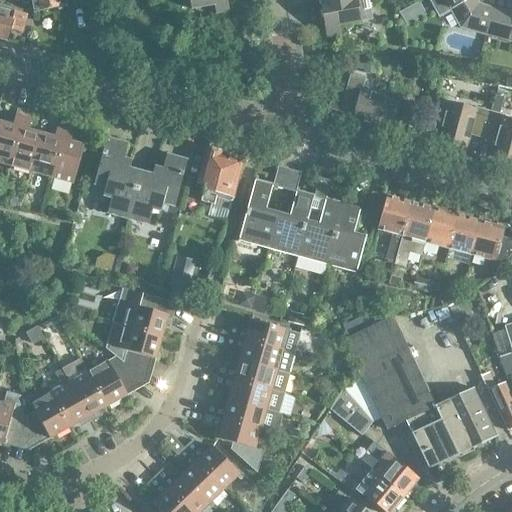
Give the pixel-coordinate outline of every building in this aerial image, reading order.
[(7,0),(22,2),(22,5),(33,3),(35,12),(66,7),(65,0),(7,0)] [(226,0),(189,0),(191,9),(214,4),(216,13),(228,11),(226,0)] [(356,0),(357,0),(321,7),(326,36),(339,34),(338,26),(370,20),(366,0),(356,0)] [(431,0),(440,15),(451,9),(461,27),(486,34),(494,9),(479,4),(476,0),(431,0)] [(419,2),(399,13),(407,26),(426,15),(419,2)] [(0,38),(7,40),(9,30),(22,34),(27,20),(28,15),(0,8),(0,38)] [(494,9),(486,34),(511,41),(511,10),(508,13),(494,9)] [(350,73),(341,106),(342,106),(355,110),(353,116),(353,120),(390,130),(398,102),(360,92),(364,77),(350,73)] [(448,103),(438,141),(465,149),(469,135),(482,139),(489,111),(476,108),(475,110),(448,103)] [(489,111),(482,139),(495,143),(492,156),(511,161),(511,120),(502,118),(503,115),(499,114),(501,106),(493,104),(491,112),(489,111)] [(12,125),(0,121),(0,163),(10,166),(25,110),(17,108),(12,125)] [(25,110),(10,166),(31,172),(41,133),(28,130),(33,112),(25,110)] [(41,133),(31,172),(52,178),(67,122),(58,120),(54,137),(41,133)] [(67,122),(52,178),(74,183),(84,146),(70,142),(75,124),(67,122)] [(108,213),(128,219),(141,173),(129,170),(132,162),(123,159),(127,144),(106,138),(94,184),(106,187),(103,200),(111,202),(108,213)] [(232,202),(243,161),(222,155),(224,146),(208,142),(197,184),(204,186),(200,201),(229,209),(231,202),(232,202)] [(141,173),(128,219),(150,224),(153,213),(161,215),(164,203),(175,206),(187,160),(166,154),(162,170),(154,168),(152,176),(141,173)] [(278,165),(273,184),(297,190),(302,171),(278,165)] [(273,183),(257,178),(240,242),(268,249),(278,212),(266,209),(273,183)] [(290,215),(278,212),(268,249),(298,257),(314,198),(315,194),(297,189),(290,215)] [(378,230),(392,234),(385,259),(395,262),(411,202),(387,196),(378,230)] [(314,198),(298,257),(327,265),(344,202),(326,197),(325,201),(314,198)] [(344,202),(327,265),(357,273),(367,237),(353,233),(360,206),(344,202)] [(411,202),(395,262),(394,265),(405,268),(409,253),(421,257),(425,242),(434,209),(411,202)] [(434,209),(425,242),(448,249),(457,215),(434,209)] [(457,215),(448,249),(445,259),(468,265),(471,255),(480,221),(457,215)] [(480,221),(471,255),(502,263),(511,251),(511,242),(501,239),(504,228),(480,221)] [(196,262),(176,256),(169,286),(188,291),(196,262)] [(399,288),(401,279),(391,276),(389,285),(399,288)] [(465,279),(459,300),(459,301),(484,283),(465,279)] [(443,307),(450,304),(459,300),(454,288),(438,295),(443,307)] [(122,290),(113,324),(163,338),(167,325),(172,326),(177,305),(122,290)] [(252,308),(255,297),(241,293),(238,305),(252,308)] [(284,305),(267,301),(265,313),(281,317),(284,305)] [(466,301),(449,309),(460,331),(476,324),(466,301)] [(303,317),(288,313),(286,323),(301,326),(303,317)] [(366,315),(342,326),(347,337),(371,325),(366,315)] [(364,380),(343,390),(372,423),(382,419),(386,429),(406,420),(429,468),(460,454),(437,406),(435,407),(411,355),(396,323),(392,316),(344,338),(364,380)] [(55,318),(46,323),(49,329),(58,324),(55,318)] [(231,327),(228,335),(283,350),(295,354),(301,334),(251,319),(247,331),(231,327)] [(113,324),(106,349),(117,358),(143,379),(147,363),(156,365),(163,338),(113,324)] [(505,330),(491,334),(499,357),(511,352),(511,351),(511,324),(504,326),(505,330)] [(37,327),(25,334),(30,343),(43,337),(37,327)] [(228,335),(225,347),(241,352),(239,359),(282,371),(289,373),(295,354),(283,350),(228,335)] [(18,338),(14,340),(16,356),(26,351),(18,338)] [(511,355),(511,352),(499,357),(511,390),(511,396),(511,398),(511,355)] [(117,358),(89,373),(108,407),(132,394),(128,387),(143,379),(117,358)] [(80,359),(62,369),(63,370),(92,422),(99,419),(96,414),(108,407),(89,373),(88,373),(80,359)] [(220,366),(217,374),(284,393),(289,375),(281,373),(282,371),(239,359),(236,371),(220,366)] [(63,388),(52,394),(71,428),(83,422),(85,426),(92,422),(63,370),(55,374),(63,388)] [(488,371),(480,375),(485,385),(486,385),(508,432),(511,430),(511,398),(511,396),(506,382),(495,387),(488,371)] [(284,393),(217,374),(214,386),(230,391),(228,398),(279,412),(284,393)] [(473,389),(437,406),(460,454),(496,437),(473,389)] [(343,390),(329,410),(362,437),(372,423),(343,390)] [(3,403),(0,402),(0,442),(11,446),(13,438),(29,443),(25,418),(21,397),(6,393),(3,403)] [(36,412),(25,418),(29,443),(43,435),(47,442),(71,428),(52,394),(32,405),(36,412)] [(208,405),(206,413),(260,428),(260,429),(276,434),(276,433),(278,430),(281,420),(281,416),(281,414),(278,414),(279,412),(228,398),(225,410),(208,405)] [(260,428),(206,413),(203,425),(219,430),(217,437),(232,442),(230,449),(256,473),(257,472),(263,451),(259,449),(260,446),(255,445),(260,429),(260,428)] [(192,442),(185,449),(224,488),(237,476),(239,479),(242,476),(211,445),(203,453),(192,442)] [(381,461),(373,471),(403,497),(419,479),(395,458),(374,442),(367,450),(372,454),(381,461)] [(185,449),(177,456),(188,468),(182,474),(212,506),(214,504),(211,501),(224,488),(185,449)] [(296,479),(304,484),(312,472),(305,467),(296,479)] [(354,488),(363,495),(383,511),(390,511),(403,497),(373,471),(364,482),(360,479),(358,482),(347,474),(341,468),(335,475),(342,481),(341,482),(352,491),(354,489),(354,488)] [(163,470),(156,477),(189,511),(199,511),(207,504),(211,508),(212,506),(182,474),(174,482),(163,470)] [(159,496),(152,503),(160,511),(189,511),(156,477),(148,485),(159,496)] [(295,496),(287,490),(278,503),(286,508),(295,496)] [(343,508),(340,511),(368,511),(350,499),(349,499),(339,491),(332,500),(343,508)] [(282,511),(286,508),(278,503),(271,511),(282,511)]
